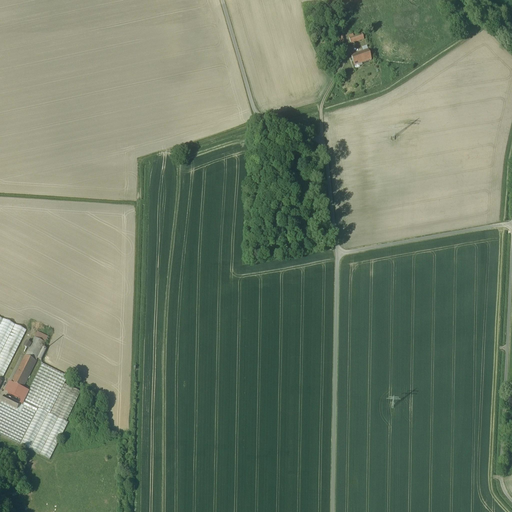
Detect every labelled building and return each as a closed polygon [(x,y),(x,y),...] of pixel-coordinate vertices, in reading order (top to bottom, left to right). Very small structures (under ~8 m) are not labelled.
[(348,36),(351,43),(364,39),(362,34),(354,37),(353,34),(348,36)] [(368,51),(357,54),(360,64),(372,60),(368,51)] [(360,64),(357,54),(351,57),(354,66),(360,64)] [(0,375),(3,377),(26,331),(4,319),(3,320),(0,318),(0,375)] [(25,356),(36,362),(37,359),(41,360),(46,349),(43,347),(48,337),(37,332),(25,356)] [(25,356),(12,383),(23,388),(36,362),(25,356)] [(19,404),(4,397),(0,404),(0,435),(50,460),(68,423),(66,422),(81,392),(64,384),(68,377),(42,365),(29,391),(22,406),(19,404)] [(20,399),(21,402),(19,404),(22,406),(29,391),(23,388),(12,383),(9,382),(4,391),(20,399)]
